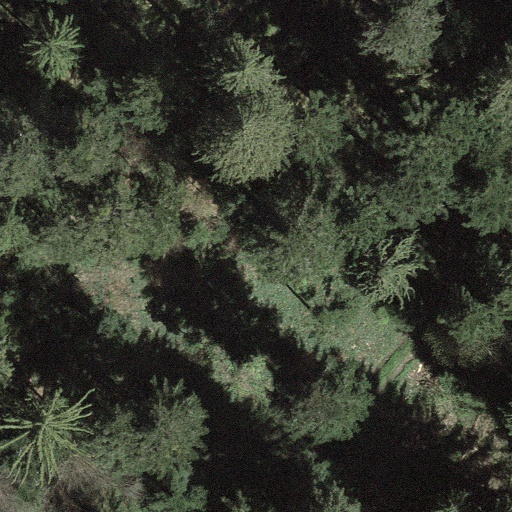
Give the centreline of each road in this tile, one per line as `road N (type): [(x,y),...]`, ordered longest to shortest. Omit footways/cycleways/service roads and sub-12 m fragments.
road 1 (track): [(244,511),(511,259)]
road 2 (track): [(407,360),(511,169)]
